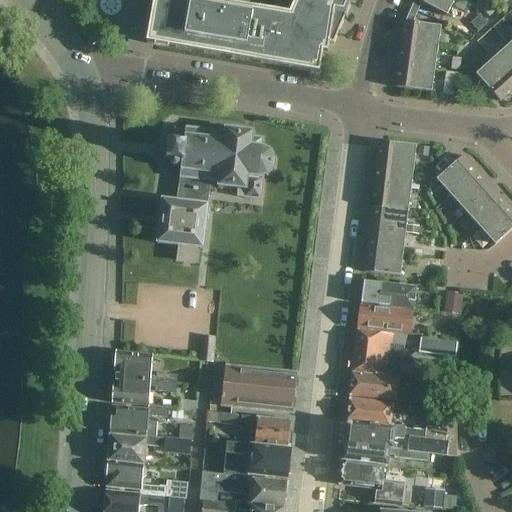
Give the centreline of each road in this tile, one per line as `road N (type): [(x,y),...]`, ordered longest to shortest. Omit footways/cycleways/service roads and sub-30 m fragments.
road 1 (tertiary): [(75,511),(96,210),(81,80)]
road 2 (residential): [(308,511),(355,110)]
road 3 (residential): [(355,110),(138,75),(81,80)]
road 4 (residential): [(492,138),(355,110)]
